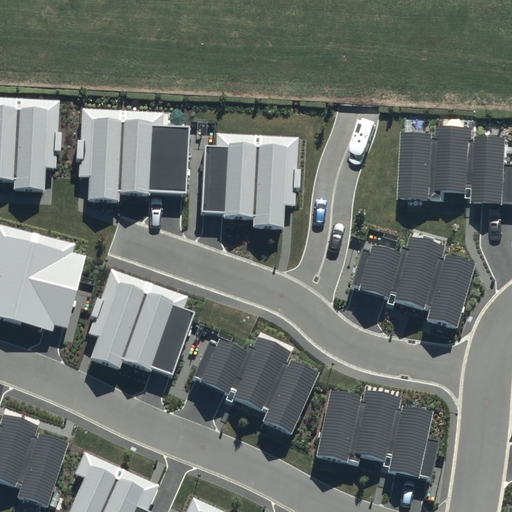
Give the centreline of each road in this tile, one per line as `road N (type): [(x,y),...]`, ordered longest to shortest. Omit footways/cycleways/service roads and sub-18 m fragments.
road 1 (residential): [(487,379),(358,350),(266,290),(117,239)]
road 2 (residential): [(339,511),(260,470),(0,360)]
road 3 (residential): [(469,511),(487,379)]
